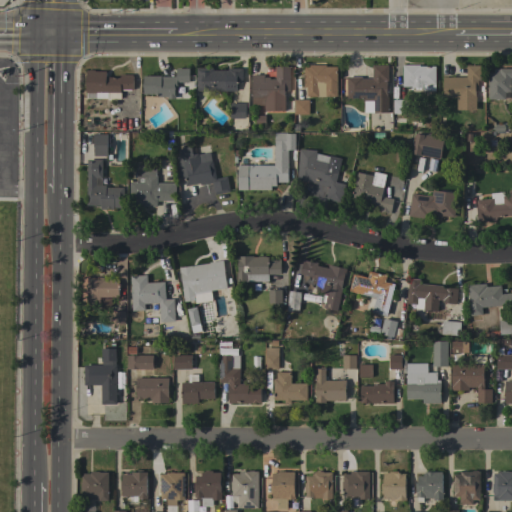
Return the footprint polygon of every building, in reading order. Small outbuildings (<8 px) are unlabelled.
[(402,65),(420,64),(420,66),(435,66),(435,91),(422,91),(422,88),(411,88),(411,86),(402,87),(402,65)] [(337,96),(306,96),(306,87),(304,87),(303,66),(308,66),(308,65),(326,65),(326,66),(337,66),(337,96)] [(386,81),(386,85),(388,85),(388,93),(386,93),(386,96),(388,96),(388,112),(374,112),(373,102),(363,102),(363,98),(347,98),(346,77),(361,77),(361,79),(372,79),(372,65),(388,65),(388,81),(386,81)] [(466,77),(466,65),(481,65),(481,79),(477,79),(477,91),(475,91),(475,96),(476,96),(476,110),(456,110),(456,97),(443,97),(443,77),(466,77)] [(289,91),(284,91),(284,96),(285,96),(285,111),(264,111),(264,105),(252,105),(252,75),(264,75),(264,77),(269,77),(269,79),(275,79),(275,66),(290,66),(289,91)] [(189,68),(189,82),(176,82),(176,87),(174,87),(174,94),(175,94),(175,98),(167,98),(167,96),(158,96),(158,94),(143,94),(143,76),(161,75),(161,77),(176,76),(176,68),(189,68)] [(197,91),(197,75),(196,75),(196,68),(213,68),(213,70),(228,70),(228,68),(242,68),(242,83),(237,83),(237,91),(197,91)] [(488,72),(494,72),(494,69),(499,69),(499,68),(511,68),(511,85),(511,92),(505,92),(505,99),(488,99),(488,72)] [(132,74),(132,89),(131,89),(131,90),(121,90),(120,90),(120,91),(121,91),(121,99),(108,99),(108,92),(108,98),(86,98),(86,93),(90,93),(90,81),(93,81),(93,71),(105,71),(105,76),(108,76),(108,77),(120,77),(120,74),(132,74)] [(393,114),(393,99),(407,99),(407,114),(393,114)] [(309,100),(309,114),(294,114),(294,100),(309,100)] [(230,118),(230,103),(245,103),(245,118),(230,118)] [(411,153),(416,132),(444,138),(443,140),(445,140),(443,146),(442,146),(440,159),(411,153)] [(274,165),(274,147),(275,147),(275,133),(287,133),(295,133),(295,150),(288,150),(288,182),(276,182),(276,186),(271,186),(271,190),(238,190),(238,165),(274,165)] [(94,134),(107,134),(107,156),(93,156),(94,134)] [(209,152),(211,161),(212,161),(215,179),(226,176),(227,178),(229,177),(232,189),(229,190),(230,191),(214,195),(212,183),(200,185),(200,183),(186,185),(184,177),(180,178),(179,170),(180,170),(177,155),(178,155),(177,149),(190,146),(192,155),(198,153),(198,154),(209,152)] [(299,149),(316,150),(316,153),(329,157),(329,155),(341,158),(335,182),(343,184),(339,202),(325,199),(328,186),(309,182),(297,181),(299,149)] [(87,159),(102,160),(102,178),(95,178),(95,185),(105,185),(105,187),(123,187),(123,208),(113,208),(113,209),(110,209),(110,208),(106,208),(106,209),(100,209),(100,205),(86,205),(87,159)] [(130,182),(137,182),(137,176),(140,176),(140,166),(156,166),(155,176),(157,176),(157,183),(175,183),(175,201),(157,201),(157,204),(156,204),(156,207),(141,207),(141,208),(129,208),(130,182)] [(373,176),(374,172),(386,175),(381,196),(393,199),(390,214),(385,213),(386,212),(382,211),(382,212),(378,212),(379,208),(368,205),(369,203),(352,199),(355,183),(354,183),(357,172),(373,176)] [(491,198),(490,193),(503,192),(504,196),(509,195),(508,190),(511,189),(511,215),(496,217),(496,220),(478,222),(477,219),(475,210),(476,209),(476,207),(477,207),(476,200),(491,198)] [(411,193),(431,196),(432,190),(456,193),(454,217),(442,216),(442,217),(428,216),(428,219),(408,216),(411,193)] [(236,272),(238,272),(237,260),(236,260),(236,256),(253,256),(253,257),(258,257),(258,256),(268,256),(268,260),(280,260),(280,274),(268,274),(268,281),(245,281),(237,281),(236,272)] [(346,269),(345,274),(344,274),(341,287),(342,287),(337,311),(324,308),(326,295),(328,295),(328,294),(315,291),(317,284),(312,283),(313,278),(311,278),(311,277),(300,274),(303,259),(305,260),(315,263),(315,262),(318,263),(317,265),(327,268),(328,264),(346,269)] [(227,288),(193,293),(195,300),(184,302),(182,289),(183,289),(180,272),(180,273),(179,267),(192,265),(192,266),(209,263),(209,262),(222,260),(227,288)] [(386,316),(366,311),(369,296),(349,291),(353,274),(367,277),(369,271),(386,275),(385,282),(394,284),(386,316)] [(130,276),(147,275),(147,282),(164,282),(165,299),(174,299),(175,322),(160,322),(159,307),(156,308),(153,306),(153,303),(144,303),(145,310),(132,311),(130,276)] [(100,297),(100,304),(87,304),(87,278),(104,277),(104,279),(118,279),(118,297),(100,297)] [(409,279),(419,279),(419,284),(445,286),(445,288),(457,289),(456,304),(442,303),(442,300),(438,300),(437,311),(423,310),(424,299),(417,298),(417,305),(407,304),(409,279)] [(486,283),(486,287),(501,285),(501,294),(511,292),(511,308),(505,309),(505,305),(481,308),(482,315),(470,316),(467,285),(486,283)] [(281,303),(268,303),(268,289),(281,289),(281,303)] [(298,291),(287,291),(286,310),(298,310),(298,291)] [(125,324),(111,324),(111,311),(125,311),(125,324)] [(393,338),(380,334),(384,318),(397,322),(393,338)] [(511,336),(511,337),(511,333),(500,334),(499,321),(511,319),(511,336)] [(460,322),(459,336),(441,334),(441,333),(436,333),(436,328),(441,328),(442,321),(460,322)] [(265,348),(270,348),(270,341),(277,340),(277,348),(278,348),(278,369),(265,369),(265,348)] [(447,366),(432,366),(432,341),(447,341),(447,366)] [(463,341),(463,353),(457,353),(457,357),(452,357),(452,353),(451,353),(451,342),(463,341)] [(116,404),(101,404),(101,385),(84,385),(84,365),(102,365),(102,361),(101,361),(101,348),(115,348),(115,361),(115,365),(116,365),(116,404)] [(140,355),(140,357),(142,357),(142,360),(140,360),(141,369),(127,369),(127,355),(140,355)] [(191,355),(191,369),(184,369),(184,370),(174,370),(174,369),(173,369),(173,355),(191,355)] [(239,384),(249,384),(249,387),(260,387),(260,403),(228,403),(228,383),(219,383),(219,355),(239,355),(239,381),(239,384)] [(343,355),(356,355),(356,369),(343,369),(343,355)] [(401,369),(389,369),(389,355),(401,355),(401,369)] [(511,369),(496,369),(496,355),(511,355),(511,369)] [(406,363),(427,363),(427,372),(436,372),(436,380),(439,380),(439,382),(440,382),(440,403),(422,403),(422,399),(406,399),(406,363)] [(372,364),(372,377),(359,377),(359,364),(372,364)] [(484,364),(484,389),(491,389),(491,403),(477,403),(477,387),(468,387),(468,391),(451,391),(451,364),(484,364)] [(342,380),(346,380),(345,400),(341,400),(341,401),(338,401),(338,400),(336,400),(336,401),(331,400),(331,402),(326,401),(326,403),(315,403),(315,369),(320,369),(320,367),(324,367),(324,369),(325,369),(325,380),(342,380)] [(307,383),(307,400),(290,400),(290,403),(284,403),(284,400),(273,400),(273,379),(276,379),(276,372),(290,372),(290,383),(307,383)] [(188,382),(188,374),(198,374),(198,382),(214,382),(214,399),(198,399),(198,403),(181,403),(181,382),(188,382)] [(168,378),(168,403),(151,403),(151,399),(136,399),(136,378),(168,378)] [(371,403),(362,403),(360,403),(360,386),(372,386),(372,384),(384,384),(384,381),(393,381),(393,403),(371,403)] [(121,497),(121,491),(119,491),(119,481),(121,481),(121,474),(131,474),(131,472),(137,472),(137,470),(143,470),(143,472),(147,472),(147,476),(146,476),(146,494),(147,494),(147,499),(137,499),(137,497),(126,497),(121,497)] [(108,501),(98,501),(98,498),(85,498),(85,493),(83,493),(83,474),(85,474),(85,473),(89,473),(89,472),(91,472),(91,471),(99,471),(99,472),(108,472),(108,501)] [(220,492),(221,492),(221,500),(212,500),(212,506),(201,506),(201,499),(196,499),(196,497),(195,497),(195,492),(193,492),(193,483),(195,483),(195,476),(201,476),(201,472),(204,472),(204,471),(212,471),(212,472),(220,472),(220,492)] [(258,508),(237,508),(237,497),(232,497),(232,490),(230,490),(231,481),(231,474),(233,474),(233,473),(239,473),(239,471),(248,471),(253,471),(258,471),(258,508)] [(294,496),(295,496),(295,499),(287,499),(287,509),(277,509),(277,500),(272,500),(272,493),(270,493),(270,483),(272,483),(272,473),(277,473),(277,472),(279,472),(279,471),(285,471),(285,472),(294,472),(294,496)] [(332,500),(322,500),(322,498),(312,498),(312,497),(305,497),(305,492),(304,492),(304,483),(305,483),(305,476),(312,476),(312,473),(314,473),(314,472),(315,472),(315,471),(323,471),(323,472),(332,472),(332,500)] [(343,496),(343,490),(341,490),(342,482),(342,474),(344,474),(350,474),(350,471),(369,472),(368,499),(359,499),(359,496),(350,496),(343,496)] [(405,498),(406,498),(406,501),(396,500),(396,499),(387,499),(387,501),(383,501),(383,494),(381,494),(381,489),(383,490),(383,474),(391,474),(391,471),(398,471),(398,473),(405,473),(405,498)] [(480,500),(472,500),(472,504),(459,504),(459,497),(453,497),(453,491),(452,491),(452,481),(453,481),(453,474),(460,474),(460,471),(472,471),(478,471),(480,471),(480,500)] [(511,500),(496,500),(496,499),(493,499),(493,492),(492,492),(492,483),(493,473),(498,473),(498,472),(500,472),(500,471),(507,471),(507,472),(511,472),(511,500)] [(184,500),(176,500),(176,506),(166,506),(166,499),(165,499),(165,500),(162,500),(162,499),(160,499),(160,493),(159,493),(159,484),(160,484),(160,474),(166,474),(166,472),(184,473),(184,500)] [(442,472),(442,492),(442,500),(433,500),(433,498),(423,498),(423,502),(417,502),(417,497),(416,497),(416,492),(415,492),(415,483),(417,483),(417,476),(422,476),(422,474),(424,474),(424,472),(442,472)]
